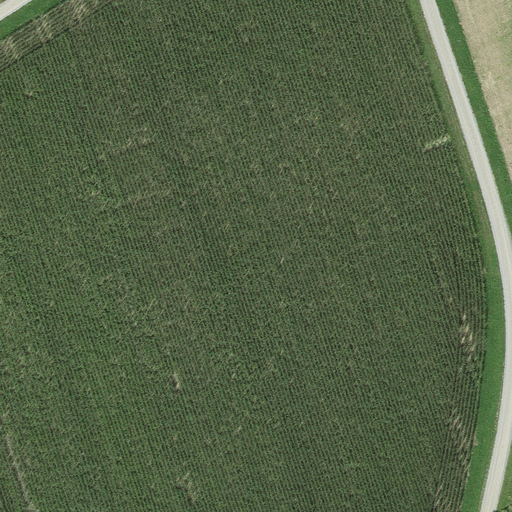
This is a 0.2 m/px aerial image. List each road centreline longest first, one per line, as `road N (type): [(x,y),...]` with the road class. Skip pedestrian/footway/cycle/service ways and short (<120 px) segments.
road 1 (track): [(511,345),(490,186),(428,0)]
road 2 (track): [(485,511),(511,381)]
